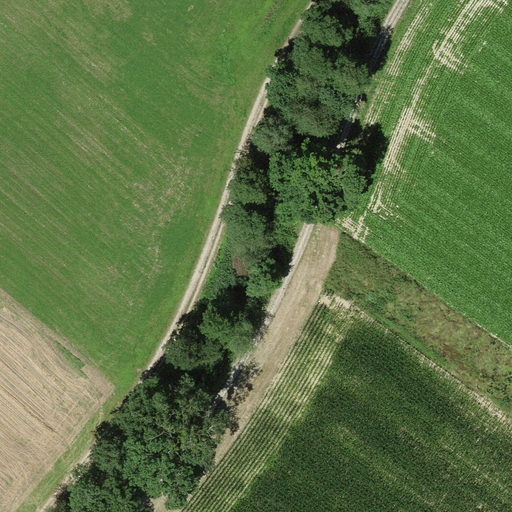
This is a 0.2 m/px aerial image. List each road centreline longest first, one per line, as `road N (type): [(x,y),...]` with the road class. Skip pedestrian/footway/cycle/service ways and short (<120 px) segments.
road 1 (track): [(49,511),(154,370),(258,109),(320,0)]
road 2 (track): [(403,0),(355,94),(270,307),(136,511)]
